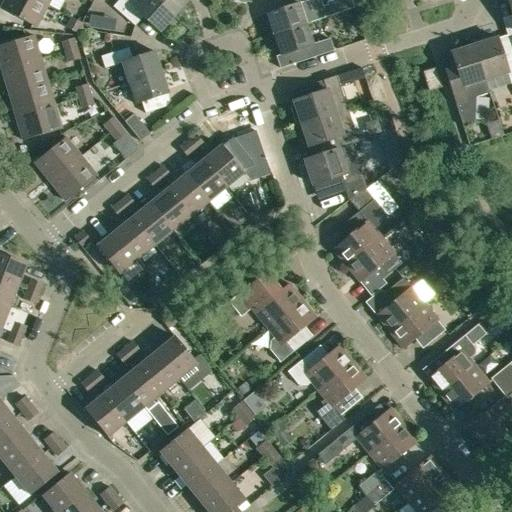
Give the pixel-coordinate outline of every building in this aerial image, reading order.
[(47,5),(37,0),(3,0),(0,7),(0,8),(36,27),(47,5)] [(160,32),(175,16),(156,0),(118,0),(113,6),(135,26),(143,17),(160,32)] [(156,0),(175,16),(188,0),(156,0)] [(273,35),(306,24),(354,7),(351,0),(331,0),(327,2),(328,4),(322,6),(321,0),(320,0),(285,0),(288,7),(266,14),(273,35)] [(70,17),(65,27),(77,34),(82,23),(70,17)] [(313,44),(306,24),(273,35),(280,55),(276,57),(280,68),(333,50),(329,39),(313,44)] [(0,45),(0,66),(1,71),(40,59),(33,35),(0,45)] [(62,42),(65,52),(76,48),(73,38),(62,42)] [(497,38),(474,45),(485,79),(507,72),(511,86),(511,85),(511,59),(505,62),(497,38)] [(456,68),(445,71),(448,80),(457,109),(463,127),(474,123),(475,97),(489,93),(489,91),(485,79),(474,45),(451,53),(456,68)] [(121,63),(128,83),(161,72),(154,51),(132,59),(128,47),(101,57),(105,68),(121,63)] [(68,62),(79,59),(76,48),(65,52),(68,62)] [(47,82),(40,59),(1,71),(8,94),(47,82)] [(441,87),(436,68),(423,72),(429,91),(441,87)] [(350,71),(336,76),(338,82),(340,86),(354,82),(350,71)] [(168,93),(161,72),(128,83),(135,104),(141,102),(145,113),(165,107),(169,101),(167,93),(168,93)] [(290,106),(296,125),(347,109),(340,86),(338,82),(336,76),(323,80),(326,90),(293,101),(294,105),(290,106)] [(15,117),(54,105),(47,82),(8,94),(15,117)] [(75,88),(78,98),(90,95),(87,84),(75,88)] [(93,105),(90,95),(78,98),(81,108),(93,105)] [(61,129),(54,105),(15,117),(22,140),(61,129)] [(395,129),(387,106),(376,109),(383,133),(395,129)] [(347,109),(296,125),(303,145),(307,143),(308,147),(332,139),(336,149),(338,148),(338,149),(363,140),(362,134),(357,135),(356,131),(354,131),(347,109)] [(124,121),(140,141),(150,133),(134,114),(124,121)] [(103,124),(110,133),(119,125),(113,117),(103,124)] [(110,133),(117,141),(126,133),(119,125),(110,133)] [(196,134),(188,141),(195,150),(204,144),(196,134)] [(34,163),(49,182),(81,156),(65,137),(34,163)] [(195,150),(188,141),(180,148),(187,157),(195,150)] [(221,145),(203,160),(225,188),(244,173),(221,145)] [(343,164),(338,149),(338,148),(336,149),(304,160),(312,185),(339,176),(340,175),(347,173),(355,171),(352,161),(343,164)] [(96,176),(81,156),(49,182),(65,201),(96,176)] [(185,174),(208,202),(225,188),(203,160),(185,174)] [(391,173),(395,177),(404,178),(409,174),(401,165),(391,173)] [(163,166),(155,173),(162,182),(171,176),(163,166)] [(340,175),(339,176),(344,191),(348,201),(349,200),(364,188),(358,169),(355,171),(347,173),(340,175)] [(154,189),(162,182),(155,173),(147,180),(154,189)] [(185,174),(167,188),(190,217),(208,202),(185,174)] [(190,217),(167,188),(150,203),(172,231),(190,217)] [(131,192),(121,200),(128,210),(138,202),(131,192)] [(119,218),(128,210),(121,200),(111,208),(119,218)] [(332,249),(345,265),(380,237),(373,228),(387,217),(374,200),(362,209),(359,212),(340,227),(347,236),(332,249)] [(150,203),(132,217),(154,245),(172,231),(150,203)] [(132,217),(114,231),(137,260),(154,245),(132,217)] [(137,260),(114,231),(96,246),(118,274),(137,260)] [(74,238),(82,248),(90,241),(82,232),(74,238)] [(394,254),(380,237),(345,265),(359,282),(374,270),(382,279),(401,264),(393,254),(394,254)] [(0,253),(0,278),(18,286),(26,264),(0,253)] [(254,313),(267,329),(303,300),(289,284),(284,288),(281,285),(275,284),(273,281),(269,284),(262,275),(232,300),(241,312),(249,305),(255,312),(254,313)] [(0,303),(9,307),(18,286),(0,278),(0,303)] [(376,315),(389,332),(424,303),(411,287),(410,287),(402,278),(383,293),(391,303),(376,315)] [(31,280),(27,290),(38,294),(42,284),(31,280)] [(34,304),(38,294),(27,290),(23,300),(34,304)] [(316,317),(303,300),(267,329),(275,338),(270,341),(270,350),(280,362),(289,355),(308,339),(301,329),(316,317)] [(0,327),(1,328),(9,307),(0,303),(0,327)] [(438,320),(424,303),(389,332),(402,349),(418,336),(426,346),(445,330),(437,321),(438,320)] [(168,328),(176,321),(169,312),(160,319),(168,328)] [(11,332),(22,336),(26,326),(14,322),(11,332)] [(427,378),(440,395),(475,366),(469,358),(474,354),(475,348),(472,345),(485,334),(477,324),(438,356),(444,364),(427,378)] [(18,346),(22,336),(11,332),(7,342),(18,346)] [(156,351),(179,379),(197,364),(174,336),(156,351)] [(132,342),(124,348),(129,355),(132,358),(141,352),(132,342)] [(316,348),(297,364),(288,372),(298,384),(306,385),(310,382),(317,391),(353,362),(339,345),(324,358),(316,348)] [(132,358),(129,355),(124,348),(116,355),(124,365),(132,358)] [(161,393),(179,379),(156,351),(138,365),(161,393)] [(511,360),(490,379),(498,388),(511,376),(511,360)] [(342,421),(339,417),(359,401),(351,391),(366,378),(353,362),(317,391),(324,399),(321,402),(324,405),(315,413),(330,432),(342,421)] [(143,408),(161,393),(138,365),(121,380),(143,408)] [(489,383),(475,366),(440,395),(453,411),(489,383)] [(97,370),(89,377),(94,383),(97,387),(105,381),(97,370)] [(479,444),(511,417),(511,394),(511,392),(511,376),(498,388),(504,396),(466,427),(479,444)] [(97,387),(94,383),(89,377),(81,384),(89,394),(97,387)] [(126,422),(143,408),(121,380),(103,394),(126,422)] [(246,382),(237,389),(242,396),(251,389),(246,382)] [(126,422),(103,394),(85,409),(107,437),(126,422)] [(15,404),(22,412),(31,405),(25,396),(15,404)] [(0,429),(14,418),(0,401),(0,429)] [(232,409),(239,417),(248,409),(242,401),(232,409)] [(38,413),(31,405),(22,412),(29,421),(38,413)] [(368,454),(403,425),(390,408),(385,412),(378,418),(372,410),(348,429),(356,439),(368,454)] [(255,417),(248,409),(239,417),(246,425),(255,417)] [(511,417),(479,444),(493,460),(511,444),(511,417)] [(28,436),(14,418),(0,429),(0,458),(0,459),(28,436)] [(281,422),(270,430),(275,437),(283,431),(286,429),(281,422)] [(403,425),(368,454),(382,470),(417,441),(403,425)] [(159,452),(174,470),(202,447),(187,429),(159,452)] [(50,448),(60,440),(53,432),(44,439),(50,448)] [(0,459),(15,477),(43,454),(28,436),(0,459)] [(255,448),(262,457),(273,448),(266,439),(255,448)] [(344,449),(336,439),(317,455),(325,465),(344,449)] [(66,448),(60,440),(50,448),(57,456),(66,448)] [(174,470),(188,488),(216,465),(202,447),(174,470)] [(291,471),(273,448),(262,457),(280,479),(291,471)] [(57,472),(43,454),(15,477),(30,495),(57,472)] [(408,502),(443,473),(429,457),(394,486),(408,502)] [(216,465),(188,488),(202,505),(230,483),(216,465)] [(366,496),(385,480),(377,470),(358,486),(366,496)] [(54,511),(58,511),(84,491),(69,473),(41,495),(54,511)] [(398,510),(398,511),(429,511),(457,490),(443,473),(408,502),(398,510)] [(393,490),(385,480),(366,496),(356,504),(363,511),(366,511),(374,505),(393,490)] [(231,511),(245,501),(230,483),(202,505),(207,511),(231,511)] [(106,503),(116,495),(109,487),(100,494),(106,503)] [(94,511),(99,509),(84,491),(58,511),(94,511)] [(122,503),(116,495),(106,503),(113,511),(122,503)]
